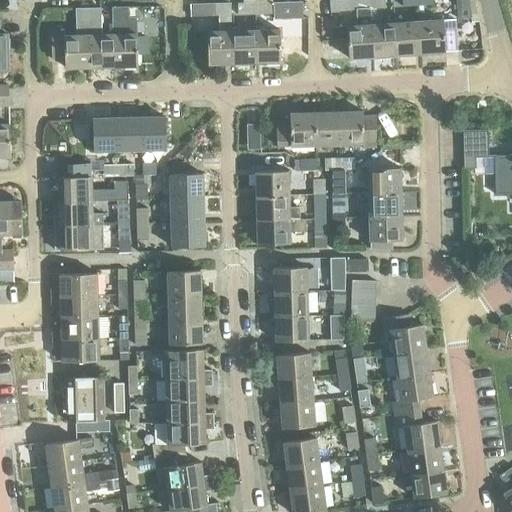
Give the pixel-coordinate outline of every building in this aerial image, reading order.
[(355,9),(357,25),(346,26),(347,40),(348,58),(372,56),(370,24),(371,24),(370,8),(369,8),(368,0),(332,0),(329,0),(330,11),(355,9)] [(469,0),(455,0),(457,18),(471,17),(470,6),(469,0)] [(469,0),(470,6),(471,17),(478,17),(473,0),(469,0)] [(273,18),(301,18),(301,1),(273,2),(273,13),(273,18)] [(237,14),(255,14),(254,3),(243,3),(243,2),(237,2),(237,14)] [(255,14),(273,13),(273,2),(271,2),(254,3),(255,14)] [(207,31),(208,63),(232,63),(231,30),(230,15),(230,3),(190,4),(191,16),(218,15),(218,31),(207,31)] [(111,7),(112,34),(111,34),(111,66),(137,66),(136,16),(127,16),(127,6),(122,6),(111,7)] [(64,58),(64,68),(87,67),(87,7),(75,7),(75,35),(65,35),(65,32),(50,32),(51,58),(64,58)] [(100,7),(87,7),(87,67),(111,66),(111,34),(100,34),(100,7)] [(443,19),(418,21),(421,53),(445,51),(443,19)] [(421,53),(418,21),(394,23),(396,55),(421,53)] [(394,23),(371,24),(370,24),(372,56),(396,55),(394,23)] [(347,40),(346,26),(332,27),(333,41),(347,40)] [(280,61),(279,29),(255,30),(256,62),(280,61)] [(255,30),(231,30),(232,63),(256,62),(255,30)] [(8,86),(0,85),(0,105),(8,106),(8,86)] [(337,111),(314,112),(314,145),(338,145),(337,111)] [(362,116),(362,111),(337,111),(338,145),(363,144),(375,143),(375,115),(362,116)] [(276,123),(276,145),(314,145),(314,112),(289,112),(289,123),(276,123)] [(164,116),(140,117),(141,150),(165,149),(164,116)] [(93,151),(103,150),(116,150),(116,117),(92,118),(93,151)] [(140,117),(116,117),(116,150),(141,150),(140,117)] [(9,123),(0,123),(0,156),(10,156),(9,123)] [(463,129),(463,139),(464,167),(475,167),(475,172),(495,172),(495,193),(511,192),(511,155),(488,156),(487,128),(463,129)] [(354,157),(338,158),(338,169),(342,169),(354,168),(354,157)] [(312,170),(316,170),(315,158),(299,159),(300,171),(312,170)] [(324,169),(335,169),(338,169),(338,158),(334,158),(324,158),(324,169)] [(103,160),(90,160),(91,175),(103,175),(103,162),(103,160)] [(59,196),(92,195),(91,175),(90,162),(67,163),(68,176),(59,177),(59,185),(59,196)] [(103,162),(103,175),(117,175),(117,162),(103,162)] [(132,162),(117,162),(117,175),(132,175),(132,162)] [(163,162),(141,163),(142,174),(164,173),(163,162)] [(365,168),(366,192),(401,191),(400,167),(365,168)] [(330,169),(331,194),(338,193),(343,193),(342,169),(338,169),(330,169)] [(289,170),(254,171),(254,196),(289,195),(289,170)] [(168,173),(168,197),(203,196),(203,173),(168,173)] [(312,178),(312,194),(324,194),(323,179),(312,178)] [(146,183),(135,184),(136,200),(147,199),(146,183)] [(116,184),(116,194),(128,194),(128,184),(116,184)] [(361,216),(367,216),(402,215),(401,191),(366,192),(367,204),(361,204),(361,216)] [(343,217),(343,193),(338,193),(331,194),(332,217),(343,217)] [(128,196),(128,194),(116,194),(117,218),(128,218),(128,196)] [(325,217),(324,194),(312,194),(313,218),(325,217)] [(59,196),(60,221),(102,220),(102,213),(92,213),(92,195),(59,196)] [(290,207),(289,195),(254,196),(255,219),(299,218),(299,206),(290,207)] [(204,220),(203,196),(168,197),(169,222),(204,220)] [(20,201),(11,201),(0,201),(0,279),(10,279),(10,270),(13,270),(12,250),(1,250),(1,234),(12,234),(15,237),(21,237),(20,201)] [(136,208),(136,223),(148,222),(147,208),(136,208)] [(403,239),(402,215),(367,216),(368,247),(393,249),(393,239),(403,239)] [(325,233),(325,217),(313,218),(314,232),(325,233)] [(332,232),(344,231),(343,217),(332,217),(332,232)] [(129,245),(128,218),(117,218),(117,244),(129,245)] [(305,230),(304,218),(299,218),(255,219),(256,244),(291,242),(290,231),(305,230)] [(102,220),(60,221),(60,232),(54,232),(55,249),(93,248),(103,248),(103,236),(102,220)] [(170,246),(204,245),(204,220),(169,222),(170,246)] [(148,238),(148,222),(136,223),(137,239),(148,238)] [(344,271),(368,271),(367,259),(344,259),(344,271)] [(305,267),(272,267),(273,292),(306,291),(305,267)] [(200,270),(166,271),(167,295),(201,294),(200,270)] [(344,272),(331,273),(331,289),(345,289),(344,272)] [(59,288),(50,289),(50,296),(97,295),(96,273),(58,274),(59,288)] [(352,279),(351,292),(375,293),(375,280),(352,279)] [(117,280),(117,294),(126,294),(126,280),(117,280)] [(132,280),(133,296),(144,296),(143,280),(132,280)] [(333,306),(344,307),(345,290),(333,290),(333,306)] [(273,292),(274,316),(307,315),(306,291),(273,292)] [(351,292),(351,304),(375,305),(375,293),(351,292)] [(126,308),(126,294),(117,294),(118,308),(126,308)] [(167,295),(168,320),(202,319),(201,294),(167,295)] [(50,304),(59,304),(60,317),(97,316),(97,295),(50,296),(50,304)] [(145,320),(144,296),(133,296),(133,320),(145,320)] [(374,318),(375,305),(351,304),(350,320),(374,318)] [(343,339),(344,314),(329,314),(330,339),(343,339)] [(381,317),(384,338),(390,337),(392,353),(426,348),(422,324),(409,326),(407,314),(381,317)] [(275,340),(308,340),(307,315),(274,316),(275,340)] [(51,332),(51,339),(98,337),(97,316),(60,317),(60,331),(51,332)] [(169,344),(202,343),(202,319),(168,320),(169,344)] [(134,345),(146,345),(145,320),(133,320),(134,345)] [(127,323),(118,323),(119,337),(128,337),(127,323)] [(61,360),(99,359),(98,337),(51,339),(51,347),(61,347),(61,360)] [(129,351),(128,337),(119,337),(119,351),(129,351)] [(349,343),(352,363),(364,361),(361,341),(349,343)] [(429,372),(426,348),(392,353),(395,377),(429,372)] [(162,378),(165,378),(165,379),(211,377),(211,370),(202,370),(202,356),(201,349),(164,350),(164,360),(161,360),(161,367),(162,378)] [(309,352),(275,355),(277,379),(311,376),(309,352)] [(125,368),(125,357),(106,356),(105,368),(125,368)] [(334,359),(337,374),(348,373),(346,357),(334,359)] [(367,380),(366,373),(364,361),(352,363),(354,374),(355,382),(367,380)] [(127,366),(128,380),(137,379),(136,365),(127,366)] [(399,400),(391,402),(393,414),(420,410),(418,398),(432,396),(429,372),(395,377),(399,400)] [(351,389),(348,373),(337,374),(339,390),(351,389)] [(64,378),(65,400),(103,398),(102,376),(64,378)] [(312,400),(311,376),(277,379),(279,403),(312,400)] [(211,385),(211,377),(165,379),(165,400),(203,399),(203,385),(211,385)] [(138,394),(137,379),(128,380),(128,394),(138,394)] [(113,383),(113,398),(123,397),(123,383),(113,383)] [(370,406),(367,389),(357,390),(359,408),(370,406)] [(113,398),(113,412),(124,412),(123,397),(113,398)] [(74,421),(104,420),(103,398),(65,400),(66,422),(74,421)] [(212,413),(203,413),(203,399),(165,400),(166,422),(213,420),(212,413)] [(281,427),(314,425),(312,400),(279,403),(281,427)] [(341,407),(344,428),(356,426),(355,421),(352,405),(341,407)] [(139,423),(137,408),(128,409),(129,418),(129,423),(139,423)] [(422,422),(420,410),(393,414),(395,426),(402,425),(405,449),(439,444),(439,443),(443,442),(441,431),(437,431),(435,420),(422,422)] [(109,431),(109,419),(104,420),(74,421),(74,432),(109,431)] [(213,428),(213,420),(166,422),(153,422),(154,444),(151,445),(153,458),(185,453),(183,443),(204,442),(204,428),(213,428)] [(360,447),(356,431),(356,426),(344,428),(344,433),(348,449),(360,447)] [(54,442),(44,444),(48,465),(80,460),(78,447),(93,445),(92,437),(77,439),(54,442)] [(315,437),(282,441),(285,465),(318,461),(315,437)] [(362,439),(364,447),(376,445),(374,437),(362,439)] [(409,473),(442,468),(439,444),(405,449),(409,473)] [(379,468),(376,445),(364,447),(367,470),(379,468)] [(120,449),(120,453),(121,462),(131,460),(130,452),(129,448),(120,449)] [(154,468),(163,467),(166,488),(212,482),(211,474),(202,475),(200,461),(186,463),(185,453),(153,458),(154,468)] [(82,473),(80,460),(48,465),(51,487),(98,480),(96,471),(82,473)] [(133,475),(131,460),(121,462),(123,476),(133,475)] [(285,465),(289,489),(322,485),(318,461),(285,465)] [(349,465),(352,480),(362,479),(360,464),(349,465)] [(446,492),(442,468),(409,473),(413,497),(446,492)] [(505,485),(511,480),(505,471),(498,475),(505,485)] [(365,496),(362,479),(352,480),(354,498),(365,496)] [(84,491),(99,489),(98,480),(51,487),(54,508),(86,503),(84,491)] [(213,489),(212,482),(166,488),(169,510),(177,509),(189,507),(189,511),(216,511),(215,502),(206,503),(204,490),(213,489)] [(291,511),(303,511),(325,509),(322,485),(289,489),(291,511)] [(370,487),(372,503),(384,501),(381,485),(370,487)] [(511,511),(511,486),(499,496),(509,511),(511,511)] [(135,493),(125,494),(128,508),(136,506),(135,493)] [(54,508),(54,511),(87,511),(86,503),(54,508)]
